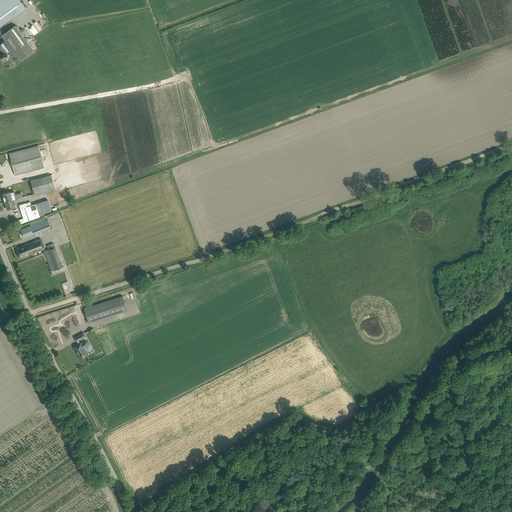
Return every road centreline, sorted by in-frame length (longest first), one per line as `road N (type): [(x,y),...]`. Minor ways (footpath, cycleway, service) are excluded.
road 1 (track): [(29,313),(511,146)]
road 2 (unclassified): [(128,511),(0,243)]
